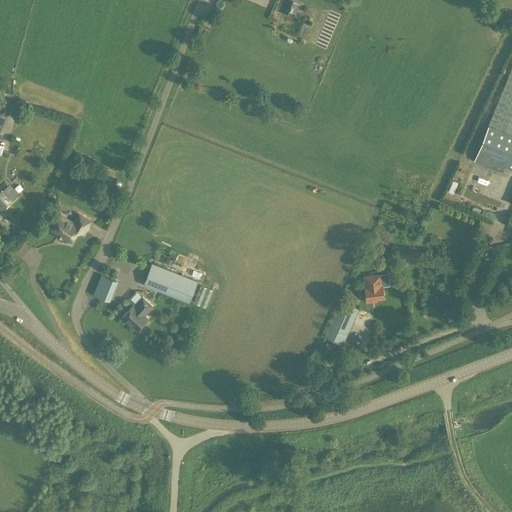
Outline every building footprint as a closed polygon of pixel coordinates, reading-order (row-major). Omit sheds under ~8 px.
[(511,64),(473,160),(501,171),(504,165),(511,167),(511,64)] [(0,123),(3,125),(8,111),(14,113),(19,96),(13,95),(13,94),(3,91),(0,99),(0,123)] [(0,215),(3,213),(1,211),(13,200),(3,189),(0,192),(0,215)] [(79,214),(74,223),(60,214),(51,229),(70,241),(78,229),(83,233),(91,221),(79,214)] [(151,264),(143,283),(188,302),(196,282),(151,264)] [(116,280),(102,274),(94,293),(109,299),(116,280)] [(376,300),(376,298),(384,297),(381,274),(363,277),(367,301),(376,300)] [(212,290),(200,285),(193,302),(206,307),(212,290)] [(122,316),(137,329),(148,317),(145,314),(153,305),(143,296),(134,305),(133,304),(122,316)] [(324,336),(343,344),(358,308),(339,300),(324,336)]
